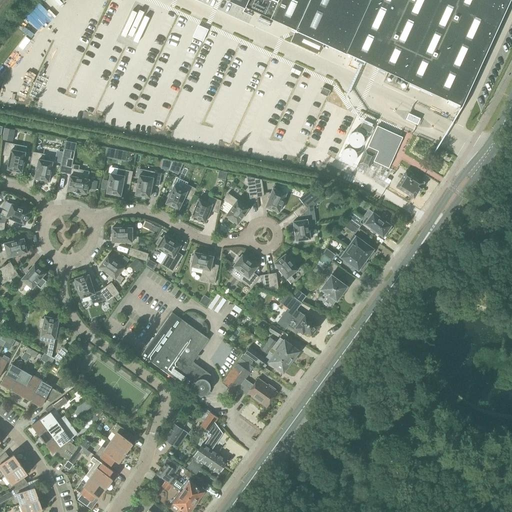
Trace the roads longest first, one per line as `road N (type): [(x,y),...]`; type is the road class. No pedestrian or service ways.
road 1 (secondary): [(230,511),(489,149),(511,105)]
road 2 (residential): [(114,511),(148,463),(164,394),(78,326),(64,302),(64,262)]
road 3 (unknown): [(256,454),(223,409),(205,361),(211,317),(141,286)]
road 4 (residential): [(250,237),(197,238),(145,208),(91,223)]
